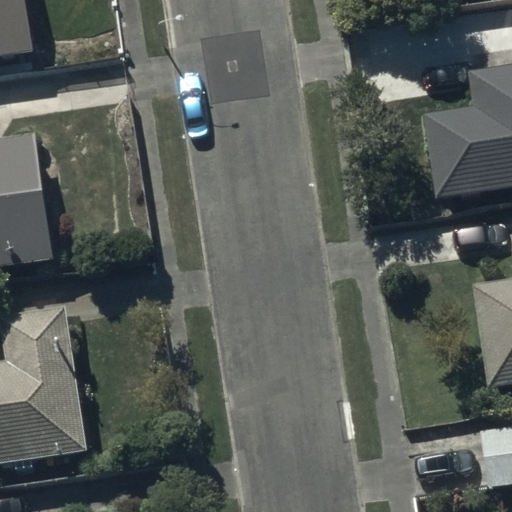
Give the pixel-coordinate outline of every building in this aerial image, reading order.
[(0,0),(0,78),(34,74),(24,0),(0,0)] [(427,134),(437,217),(511,206),(511,85),(469,91),(474,127),(427,134)] [(0,287),(52,280),(36,156),(0,160),(0,287)] [(511,299),(476,305),(487,408),(511,404),(511,299)] [(7,383),(0,383),(0,482),(89,473),(70,328),(2,336),(7,383)] [(511,442),(480,445),(485,503),(511,500),(511,442)]
